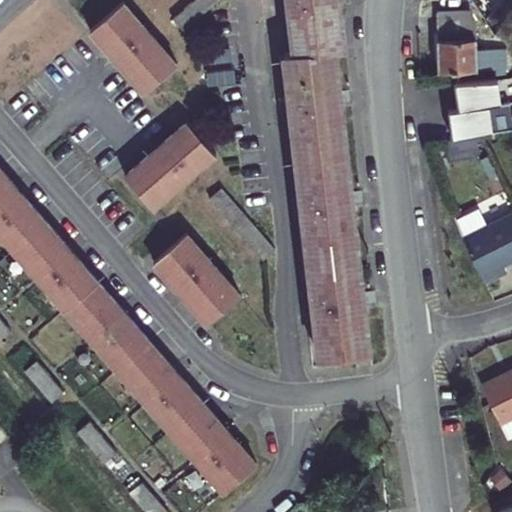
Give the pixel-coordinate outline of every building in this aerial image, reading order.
[(216,0),(192,0),(172,19),(182,30),(216,0)] [(283,53),(289,99),(313,309),(319,358),(370,351),(335,50),(345,49),(339,0),(285,0),(292,52),(283,53)] [(174,64),(121,2),(88,30),(141,92),(174,64)] [(511,9),(511,11),(506,20),(494,33),(503,41),(511,29),(511,9)] [(436,13),(438,72),(494,69),(494,74),(502,73),(502,68),(507,68),(506,48),(476,49),(475,21),(468,11),(436,13)] [(457,111),(448,112),(451,139),(492,133),(488,106),(499,104),(496,80),(453,82),(457,111)] [(152,207),(214,154),(186,121),(124,175),(152,207)] [(0,211),(21,193),(0,169),(0,211)] [(221,188),(209,198),(261,258),(273,248),(221,188)] [(0,233),(82,328),(225,491),(256,462),(135,324),(21,193),(0,211),(0,233)] [(478,211),(455,223),(463,238),(486,227),(478,211)] [(511,214),(486,227),(463,238),(485,283),(497,277),(494,269),(502,266),(511,260),(511,214)] [(239,294),(185,232),(154,260),(208,321),(239,294)] [(502,266),(494,269),(497,277),(505,272),(502,266)] [(0,337),(9,330),(0,320),(0,337)] [(62,391),(35,361),(24,371),(51,401),(62,391)] [(511,369),(481,385),(500,423),(511,416),(511,369)] [(511,416),(500,423),(507,437),(511,434),(511,416)] [(113,451),(88,421),(77,430),(103,460),(113,451)] [(166,511),(140,482),(130,491),(147,511),(166,511)]
